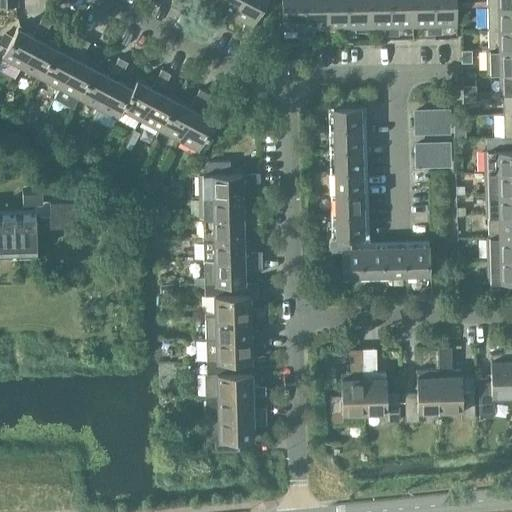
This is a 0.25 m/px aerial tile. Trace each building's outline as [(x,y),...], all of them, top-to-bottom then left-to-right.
[(205,7),(211,10),(216,0),(203,0),(208,2),(205,7)] [(220,9),(233,15),(241,0),(216,0),(211,10),(218,14),(220,9)] [(241,0),(233,15),(246,22),(243,27),(250,31),(266,0),(241,0)] [(305,35),(304,0),(282,0),(283,29),(298,29),(298,35),(305,35)] [(325,0),(304,0),(305,35),(312,34),(312,29),(326,28),(325,0)] [(347,0),(325,0),(326,28),(341,28),(341,34),(348,34),(347,0)] [(369,0),(347,0),(348,34),(355,33),(355,28),(370,27),(369,0)] [(390,0),(369,0),(370,27),(384,27),(384,33),(391,32),(390,0)] [(412,0),(390,0),(391,32),(399,32),(398,27),(413,26),(412,0)] [(434,0),(412,0),(413,26),(427,26),(427,32),(435,32),(434,0)] [(456,0),(434,0),(435,32),(442,31),(442,26),(457,25),(456,0)] [(487,9),(488,28),(511,27),(511,6),(487,7),(487,9)] [(42,17),(37,26),(47,31),(51,22),(50,21),(47,20),(45,19),(42,17)] [(37,26),(32,35),(37,38),(42,40),(47,31),(37,26)] [(511,27),(488,28),(488,50),(511,49),(511,27)] [(1,59),(21,69),(37,38),(32,35),(17,28),(12,37),(6,49),(1,59)] [(5,33),(0,43),(0,45),(6,49),(12,37),(5,33)] [(80,38),(76,46),(85,51),(90,42),(87,41),(85,40),(83,39),(80,37),(80,38)] [(21,69),(40,79),(56,48),(42,40),(37,38),(21,69)] [(76,46),(71,55),(76,58),(80,60),(85,51),(76,46)] [(40,79),(59,89),(76,58),(71,55),(56,48),(40,79)] [(498,73),(503,73),(502,72),(511,71),(511,49),(488,50),(489,73),(498,73)] [(461,63),(463,63),(470,63),(470,51),(462,51),(461,51),(461,63)] [(118,58),(114,66),(123,71),(128,63),(125,61),(123,60),(121,59),(119,57),(118,58)] [(59,89),(78,99),(95,68),(80,60),(76,58),(59,89)] [(114,66),(109,75),(114,78),(118,80),(123,71),(114,66)] [(78,99),(97,109),(114,78),(109,75),(95,68),(78,99)] [(161,69),(156,78),(166,83),(171,74),(166,71),(161,69)] [(499,93),(503,93),(511,92),(511,71),(502,72),(503,73),(498,73),(499,93)] [(118,120),(123,110),(121,109),(132,88),(118,80),(114,78),(97,109),(118,120)] [(156,78),(152,87),(156,90),(161,92),(166,83),(156,78)] [(121,109),(123,110),(141,119),(156,90),(152,87),(137,80),(132,88),(121,109)] [(463,85),(463,95),(477,94),(476,85),(463,85)] [(199,89),(195,98),(204,103),(209,94),(204,92),(199,89)] [(141,119),(160,130),(175,100),(161,92),(156,90),(141,119)] [(511,92),(503,93),(504,115),(511,114),(511,92)] [(195,98),(190,108),(194,110),(199,112),(204,103),(195,98)] [(160,130),(179,140),(194,110),(190,108),(175,100),(160,130)] [(328,106),(328,128),(361,128),(360,105),(328,106)] [(194,110),(179,140),(198,150),(214,120),(199,112),(194,110)] [(416,111),(416,132),(448,132),(448,110),(416,111)] [(465,116),(454,116),(454,124),(465,124),(465,116)] [(328,128),(329,148),(361,147),(361,128),(328,128)] [(486,138),(487,172),(511,171),(511,137),(504,137),(486,138)] [(416,144),(417,165),(449,165),(449,143),(416,144)] [(329,148),(330,171),(362,170),(361,147),(329,148)] [(202,174),(202,197),(212,197),(212,196),(242,195),(242,182),(255,182),(255,173),(242,173),(242,167),(230,167),(230,161),(208,161),(205,164),(205,174),(202,174)] [(330,171),(330,194),(363,194),(362,170),(330,171)] [(511,171),(487,172),(488,194),(511,193),(511,171)] [(456,188),(457,195),(465,195),(465,187),(456,188)] [(35,201),(42,201),(42,191),(23,191),(23,201),(35,201)] [(511,193),(488,194),(488,216),(511,214),(511,193)] [(330,194),(331,216),(363,215),(363,194),(330,194)] [(203,218),(212,217),(256,216),(256,208),(243,208),(242,195),(212,196),(212,197),(202,197),(203,218)] [(36,212),(36,225),(76,223),(76,199),(50,200),(50,201),(42,201),(35,201),(35,212),(36,212)] [(457,209),(457,217),(464,217),(466,217),(465,208),(457,209)] [(23,220),(15,220),(17,258),(37,257),(36,225),(36,212),(35,212),(23,213),(23,220)] [(2,220),(0,220),(0,258),(17,258),(15,220),(15,214),(2,214),(2,220)] [(511,214),(488,216),(489,236),(511,235),(511,214)] [(332,248),(341,248),(341,247),(351,246),(351,237),(364,236),(363,215),(331,216),(331,236),(329,239),(329,245),(332,248)] [(203,218),(204,240),(213,240),(213,239),(244,238),(243,225),(256,225),(256,216),(212,217),(203,218)] [(511,235),(489,236),(489,259),(511,258),(511,235)] [(202,262),(205,262),(213,262),(213,261),(257,260),(257,251),(244,251),(244,238),(213,239),(213,240),(204,240),(202,241),(202,243),(202,262)] [(429,244),(406,245),(407,277),(430,277),(429,244)] [(406,245),(383,246),(385,278),(407,277),(406,245)] [(341,247),(341,248),(342,279),(363,278),(362,246),(351,246),(341,247)] [(383,246),(362,246),(363,278),(385,278),(383,246)] [(511,258),(489,259),(490,281),(500,281),(500,289),(511,288),(511,258)] [(201,283),(205,283),(245,282),(244,273),(250,273),(250,268),(262,268),(262,259),(257,260),(213,261),(213,262),(205,262),(205,276),(193,277),(193,284),(201,283)] [(205,312),(205,318),(215,317),(250,316),(263,316),(263,307),(250,308),(250,303),(254,303),(258,293),(257,282),(245,282),(205,283),(206,295),(214,295),(214,304),(210,304),(210,312),(205,312)] [(250,316),(215,317),(205,318),(206,340),(215,340),(215,339),(264,337),(264,329),(251,329),(250,316)] [(204,340),(205,361),(216,361),(252,360),(251,359),(267,359),(267,354),(251,355),(251,347),(264,346),(264,337),(215,339),(215,340),(206,340),(204,340)] [(511,395),(511,345),(504,346),(504,354),(490,354),(491,377),(478,378),(479,405),(479,410),(479,413),(481,414),(484,416),(487,416),(490,415),(492,413),(493,411),(494,408),(493,405),(493,396),(511,395)] [(438,347),(439,369),(439,375),(440,412),(462,411),(462,420),(475,419),(474,392),(462,392),(461,369),(451,369),(451,347),(438,347)] [(376,348),(363,349),(365,414),(386,413),(387,422),(399,422),(399,394),(386,394),(386,371),(376,372),(376,348)] [(365,414),(363,349),(350,349),(351,377),(341,377),(341,395),(329,395),(330,423),(343,423),(343,414),(365,414)] [(204,372),(204,395),(252,394),(265,394),(265,385),(252,385),(252,360),(205,361),(205,372),(204,372)] [(439,375),(439,369),(416,370),(417,394),(405,395),(406,421),(419,421),(419,412),(440,412),(439,375)] [(334,376),(324,376),(324,389),(335,389),(334,376)] [(205,417),(217,417),(266,415),(266,407),(253,407),(252,394),(204,395),(205,417)] [(266,415),(217,417),(205,417),(206,440),(214,439),(214,451),(239,450),(239,439),(254,438),(253,424),(266,424),(266,415)]
